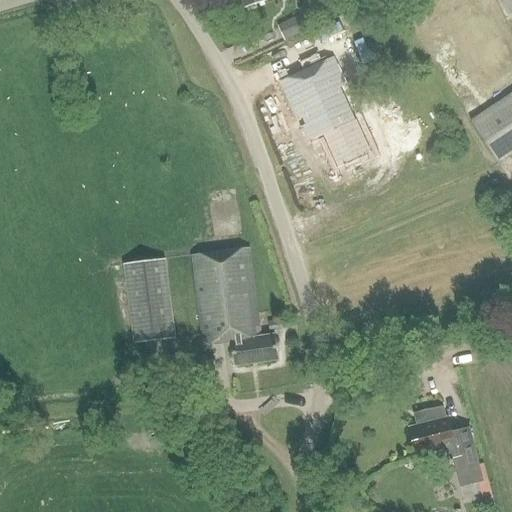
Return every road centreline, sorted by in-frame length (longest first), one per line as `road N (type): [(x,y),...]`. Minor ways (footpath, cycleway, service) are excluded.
road 1 (unclassified): [(307,511),(302,481),(322,376),(313,325),(249,126),(178,0)]
road 2 (track): [(315,402),(350,378),(511,332)]
